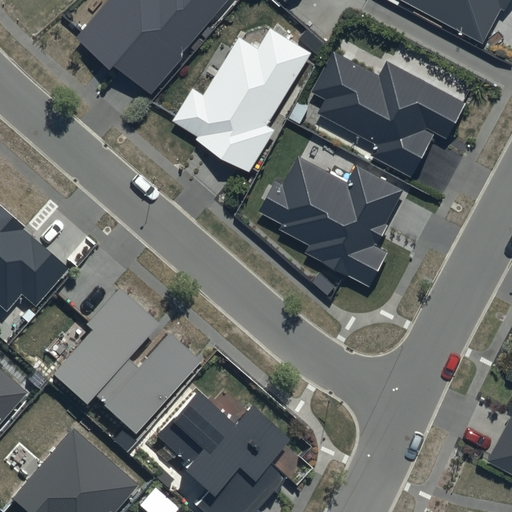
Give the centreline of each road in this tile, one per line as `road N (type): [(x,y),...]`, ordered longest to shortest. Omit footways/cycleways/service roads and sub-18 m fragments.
road 1 (residential): [(0,83),(306,353),(407,404)]
road 2 (residential): [(407,404),(511,197)]
